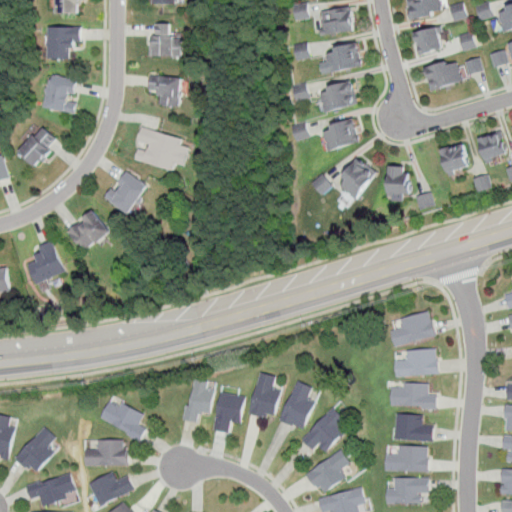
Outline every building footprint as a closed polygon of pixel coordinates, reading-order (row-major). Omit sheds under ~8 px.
[(85,0),(85,5),(84,5),(84,18),(62,18),(62,0),(85,0)] [(439,20),(413,23),(410,0),(446,0),(448,13),(438,14),(439,20)] [(456,20),(470,17),(466,1),(452,5),(456,20)] [(481,19),(496,16),(493,1),(478,4),(481,19)] [(296,4),(297,17),(310,16),(309,3),(296,4)] [(511,32),(508,34),(501,12),(511,8),(511,32)] [(361,34),(327,39),(323,15),(357,9),(361,34)] [(186,43),(186,59),(154,59),(154,44),(159,44),(159,27),(176,27),(175,41),(179,41),(179,43),(186,43)] [(451,52),(426,59),(420,36),(445,29),(451,52)] [(74,62),(53,62),(53,30),(85,30),(85,44),(81,44),(81,53),(74,53),(74,62)] [(465,50),(479,46),(475,31),(460,35),(465,50)] [(295,44),(298,59),(312,56),(309,41),(295,44)] [(369,67),(334,77),(328,54),(363,44),(369,67)] [(510,63),(508,49),(492,52),(495,66),(510,63)] [(485,71),(482,57),(467,60),(470,74),(485,71)] [(452,63),(453,66),(462,63),(469,83),(436,94),(428,71),(452,63)] [(81,83),(78,97),(76,96),(74,105),(81,106),(79,118),(51,112),(57,79),(81,83)] [(186,83),(183,110),(165,108),(166,100),(163,99),(164,94),(153,93),(155,79),(186,83)] [(294,85),(297,100),(311,97),(309,82),(294,85)] [(361,105),(327,114),(322,95),(356,86),(361,105)] [(297,140),(311,136),(307,121),(293,125),(297,140)] [(364,145),(330,153),(326,135),(336,132),(335,127),(358,122),(364,145)] [(187,143),(178,174),(139,162),(142,152),(151,155),(154,148),(142,144),(146,130),(187,143)] [(49,132),(60,142),(52,152),(57,156),(52,162),(50,160),(41,171),(25,157),(39,140),(41,141),(49,132)] [(511,149),(511,155),(491,163),(483,141),(506,132),(511,149)] [(469,147),(476,168),(454,176),(445,152),(455,148),(456,152),(469,147)] [(14,182),(1,187),(0,185),(0,161),(6,159),(14,182)] [(380,174),(360,206),(343,195),(350,184),(347,182),(360,161),(380,174)] [(416,177),(415,198),(393,197),(394,168),(410,169),(409,177),(416,177)] [(324,195),(335,186),(325,173),(313,182),(324,195)] [(475,178),(480,192),(494,187),(489,173),(475,178)] [(148,194),(151,196),(135,220),(110,202),(116,193),(120,195),(132,177),(151,190),(148,194)] [(437,205),(432,191),(417,196),(421,210),(437,205)] [(98,216),(117,238),(104,249),(100,245),(91,253),(86,247),(84,249),(73,236),(84,227),(87,231),(92,227),(90,224),(98,216)] [(71,276),(42,289),(33,268),(43,264),(41,261),(47,259),(44,252),(57,246),(71,276)] [(0,270),(1,274),(11,272),(15,295),(0,297),(0,270)] [(430,312),(433,323),(434,323),(438,336),(397,346),(393,331),(404,328),(402,320),(430,312)] [(440,348),(441,359),(443,359),(443,373),(401,376),(400,360),(412,360),(411,350),(440,348)] [(285,389),(278,414),(271,413),(271,416),(266,415),(266,417),(253,413),(264,372),(279,376),(276,387),(285,389)] [(218,390),(214,413),(207,412),(206,414),(202,414),(201,422),(187,420),(189,405),(193,405),(197,379),(211,381),(210,389),(218,390)] [(319,402),(307,428),(297,424),(296,426),(283,420),(301,381),(316,388),(311,398),(319,402)] [(431,384),(430,393),(430,396),(438,396),(438,410),(423,409),(423,406),(393,405),(393,388),(405,388),(405,384),(431,384)] [(249,396),(244,423),(234,421),(232,432),(217,430),(224,392),(249,396)] [(112,401),(123,407),(125,402),(147,414),(142,424),(150,428),(143,441),(130,434),(132,431),(104,416),(112,401)] [(349,431),(330,451),(324,445),(325,443),(324,442),(316,449),(306,439),(336,408),(348,419),(342,425),(349,431)] [(19,427),(12,459),(4,457),(4,455),(1,454),(1,457),(0,456),(0,412),(14,416),(12,426),(19,427)] [(435,426),(434,442),(396,439),(398,414),(426,417),(426,426),(435,426)] [(58,452),(41,471),(36,465),(33,468),(30,466),(29,468),(18,458),(48,427),(60,437),(52,446),(58,452)] [(511,435),(505,435),(503,449),(510,450),(509,461),(511,461),(511,435)] [(127,439),(128,447),(131,447),(131,451),(133,451),(132,464),(89,465),(89,449),(101,449),(101,440),(127,439)] [(432,446),(432,458),(434,458),(433,472),(391,470),(391,454),(403,455),(404,445),(432,446)] [(350,477),(329,492),(324,485),(322,487),(320,484),(318,486),(310,474),(345,450),(354,463),(344,470),(350,477)] [(511,469),(511,494),(502,494),(502,486),(505,486),(505,484),(502,484),(503,469),(511,469)] [(73,472),(80,489),(69,493),(71,498),(46,507),(42,496),(34,499),(30,486),(44,480),(45,483),(73,472)] [(117,472),(121,481),(131,475),(138,489),(104,506),(93,484),(117,472)] [(422,493),(422,495),(425,495),(425,503),(391,503),(391,489),(398,489),(398,478),(433,478),(433,493),(422,493)] [(362,505),(363,511),(337,511),(336,510),(329,511),(325,511),(322,499),(366,487),(370,503),(362,505)] [(116,511),(127,502),(134,510),(135,509),(138,511),(116,511)] [(511,503),(511,511),(503,511),(503,503),(511,503)]
